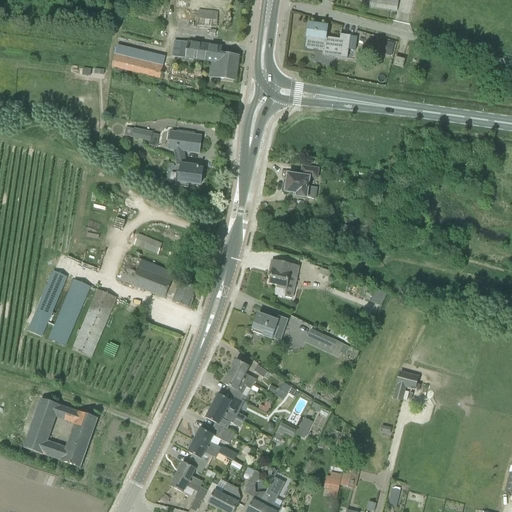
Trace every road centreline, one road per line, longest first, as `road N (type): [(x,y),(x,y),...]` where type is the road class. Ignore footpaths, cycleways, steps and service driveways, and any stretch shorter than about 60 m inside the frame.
road 1 (tertiary): [(125,507),(222,288),(252,128),(272,86)]
road 2 (unclassified): [(511,65),(271,0)]
road 3 (secondary): [(511,121),(272,86)]
road 4 (track): [(372,262),(238,224)]
